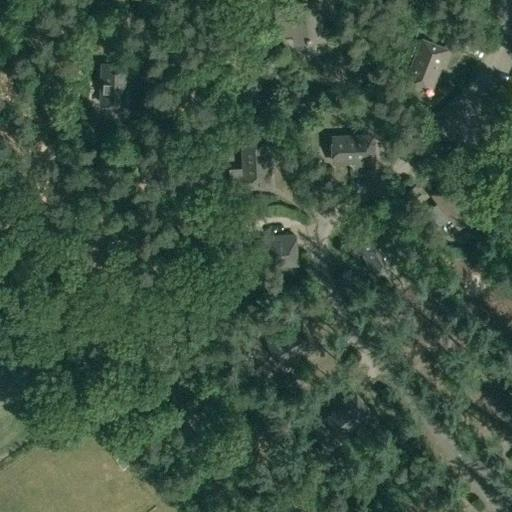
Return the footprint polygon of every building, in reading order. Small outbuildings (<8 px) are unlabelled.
[(318,1),(276,7),(278,23),(293,21),(296,42),(308,40),(309,43),(312,42),(312,40),(324,38),(318,1)] [(467,26),(464,34),(475,39),(478,31),(467,26)] [(424,40),(409,77),(432,86),(440,65),(444,67),(450,50),(424,40)] [(104,64),(102,104),(126,105),(127,83),(131,83),(132,65),(104,64)] [(148,71),(148,80),(157,81),(157,71),(148,71)] [(291,113),(279,113),(280,124),(292,123),(291,113)] [(382,116),(373,117),(373,129),(382,129),(382,116)] [(374,136),(334,137),(334,161),(357,161),(357,165),(375,164),(374,136)] [(271,138),(244,140),(246,180),(270,178),(269,156),(273,156),(271,138)] [(465,193),(468,190),(457,176),(436,194),(461,225),(479,210),(465,193)] [(415,185),(407,191),(413,199),(421,193),(415,185)] [(265,209),(252,210),(253,218),(265,218),(265,209)] [(458,249),(469,240),(456,224),(445,233),(458,249)] [(378,225),(353,237),(361,253),(364,251),(374,271),(396,261),(378,225)] [(278,239),(256,240),(257,265),(297,263),(295,235),(278,235),(278,239)] [(429,315),(414,327),(434,352),(464,327),(447,307),(432,318),(429,315)] [(303,323),(270,345),(283,366),(302,354),(304,357),(318,347),(303,323)] [(511,389),(493,366),(473,386),(488,406),(485,409),(496,423),(511,409),(511,389)] [(299,379),(288,385),(293,393),(303,386),(299,379)] [(343,406),(326,420),(341,439),(372,413),(354,392),(340,403),(343,406)] [(417,468),(384,497),(397,511),(402,511),(416,500),(418,502),(433,487),(417,468)]
